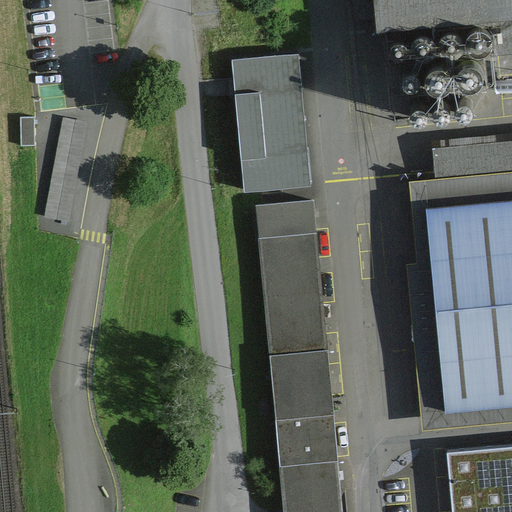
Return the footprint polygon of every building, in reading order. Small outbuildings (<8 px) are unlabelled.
[(511,0),(372,0),(375,21),(511,8),(511,0)] [(307,182),(295,52),(231,58),(243,188),(307,182)] [(442,404),(511,397),(511,199),(423,207),(434,319),(442,404)] [(255,205),(283,511),(337,511),(318,299),(309,200),(255,205)] [(457,511),(511,511),(511,446),(452,453),(457,511)]
